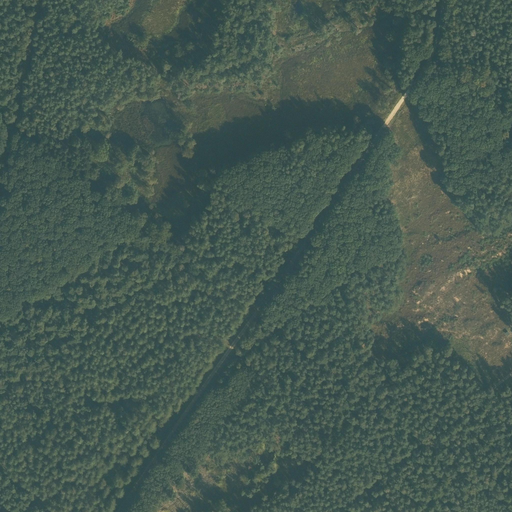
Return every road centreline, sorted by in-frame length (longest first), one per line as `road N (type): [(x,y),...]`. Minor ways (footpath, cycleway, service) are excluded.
road 1 (track): [(0,111),(255,311)]
road 2 (track): [(255,311),(511,505)]
road 3 (track): [(255,311),(433,52)]
road 4 (track): [(119,511),(255,311)]
road 5 (track): [(25,511),(202,390)]
road 6 (track): [(392,243),(246,349),(230,347)]
